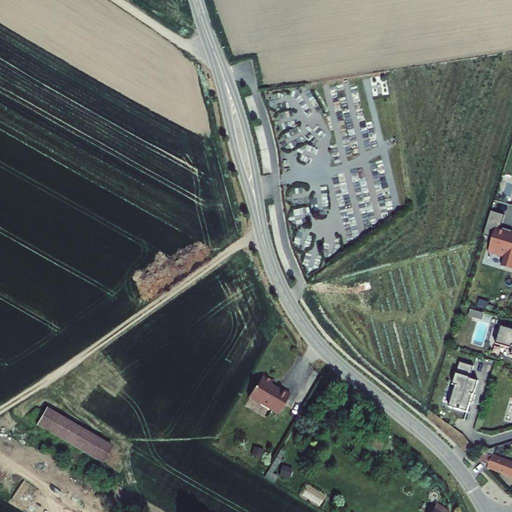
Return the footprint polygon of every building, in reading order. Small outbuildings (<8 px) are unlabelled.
[(503,211),(489,207),(482,231),(491,234),(487,248),(497,251),(498,248),(504,250),(503,253),(500,262),(511,266),(511,265),(511,228),(510,230),(499,227),(503,211)] [(484,319),(486,312),(471,308),(470,316),(484,319)] [(511,326),(502,324),(497,339),(504,341),(504,343),(511,345),(511,326)] [(449,407),(467,412),(470,402),(472,403),(475,394),(472,394),(476,381),(469,379),(473,366),(459,362),(452,385),(455,386),(449,407)] [(288,418),(300,397),(288,390),(288,391),(281,387),(283,384),(273,378),(266,390),(265,389),(259,399),(271,406),(270,407),(288,418)] [(112,442),(47,404),(37,421),(102,459),(112,442)] [(511,461),(495,455),(491,464),(511,472),(511,461)] [(295,469),(296,466),(276,456),(267,476),(276,481),(284,464),(295,469)] [(292,477),(293,467),(282,466),(281,476),(292,477)]
